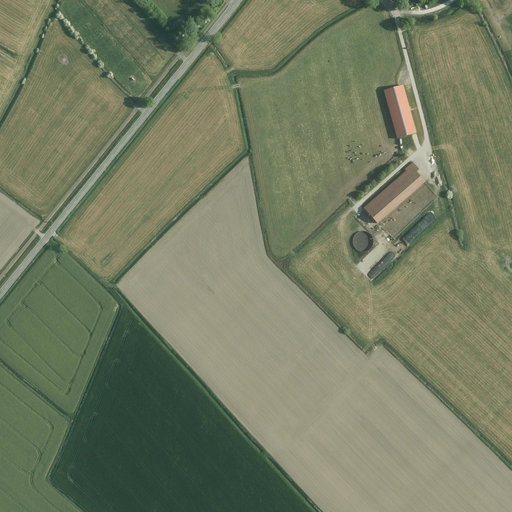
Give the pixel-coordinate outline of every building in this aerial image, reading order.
[(374,7),(368,9),(375,24),(381,21),(374,7)] [(404,86),(385,92),(398,139),(417,134),(404,86)] [(405,151),(409,156),(418,149),(413,144),(405,151)] [(380,225),(427,183),(418,173),(421,170),(414,163),(406,171),(406,172),(365,208),(380,225)] [(425,225),(429,225),(429,210),(426,210),(426,209),(420,209),(420,215),(422,214),(422,219),(425,219),(425,225)] [(353,235),(358,251),(374,246),(369,230),(353,235)]
